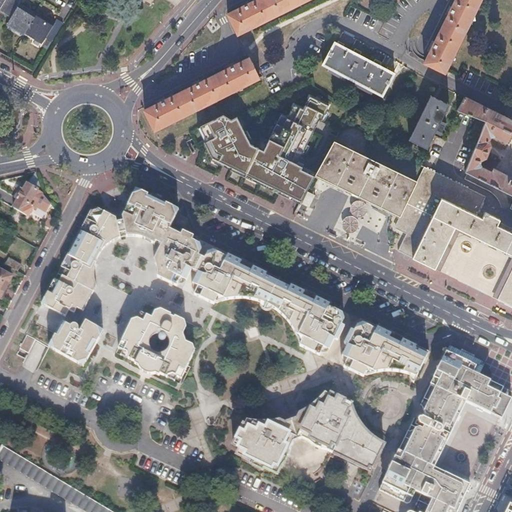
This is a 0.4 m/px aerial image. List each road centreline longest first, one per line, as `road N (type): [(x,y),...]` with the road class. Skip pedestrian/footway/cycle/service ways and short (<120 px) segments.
road 1 (secondary): [(473,324),(180,180)]
road 2 (residential): [(0,351),(97,165)]
road 3 (residential): [(391,50),(332,17),(316,24),(285,70),(288,86)]
